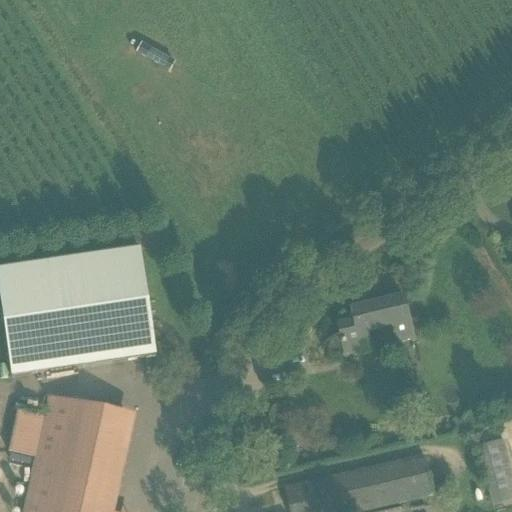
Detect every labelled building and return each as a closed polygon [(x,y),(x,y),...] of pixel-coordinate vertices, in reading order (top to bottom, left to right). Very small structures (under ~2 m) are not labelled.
[(0,316),(10,380),(135,362),(155,359),(139,252),(0,272),(0,316)] [(352,322),(338,325),(344,355),(372,349),(368,333),(381,330),(385,349),(390,348),(390,345),(413,340),(403,298),(350,310),(352,322)] [(101,511),(122,415),(121,415),(122,409),(90,401),(89,408),(50,399),(27,498),(30,498),(27,511),(101,511)] [(497,444),(477,449),(492,504),(511,499),(497,444)] [(7,452),(6,459),(30,464),(31,456),(7,452)] [(363,511),(433,495),(424,456),(318,482),(288,489),(292,511),(363,511)] [(406,511),(432,511),(426,500),(406,511)]
